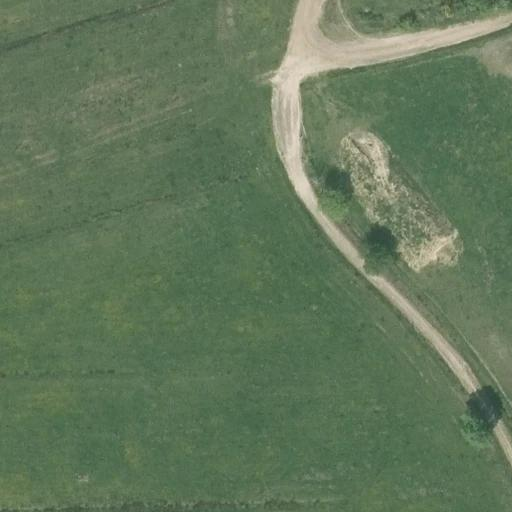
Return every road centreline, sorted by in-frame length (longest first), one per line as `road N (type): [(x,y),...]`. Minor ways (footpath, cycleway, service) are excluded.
road 1 (track): [(511,454),(444,346),(352,248),(303,181),(287,132),(291,64)]
road 2 (track): [(291,64),(511,18)]
